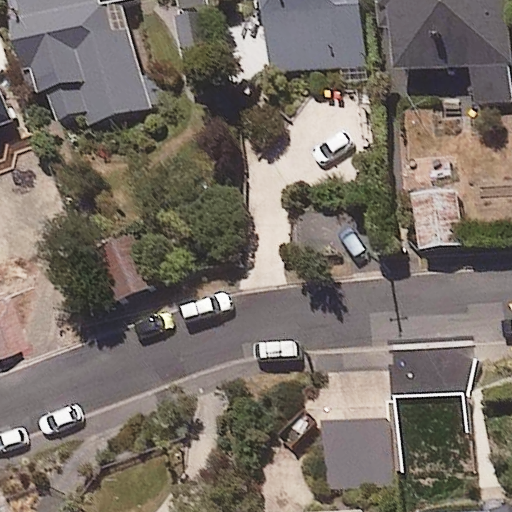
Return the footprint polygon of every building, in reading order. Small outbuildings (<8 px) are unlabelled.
[(10,0),(26,68),(35,66),(42,96),(51,94),(57,121),(90,114),(92,124),(153,110),(134,30),(110,35),(103,9),(139,1),(138,0),(10,0)] [(366,0),(266,0),(271,75),(280,74),(371,68),(366,0)] [(384,0),(385,29),(398,29),(400,73),(475,70),(476,104),(511,102),(511,24),(511,25),(511,0),(384,0)] [(0,70),(0,129),(19,122),(0,70)] [(463,193),(408,195),(410,249),(465,247),(463,193)] [(160,287),(134,222),(93,238),(120,303),(160,287)] [(0,349),(19,343),(0,294),(0,349)] [(390,422),(327,425),(331,489),(393,486),(390,422)]
